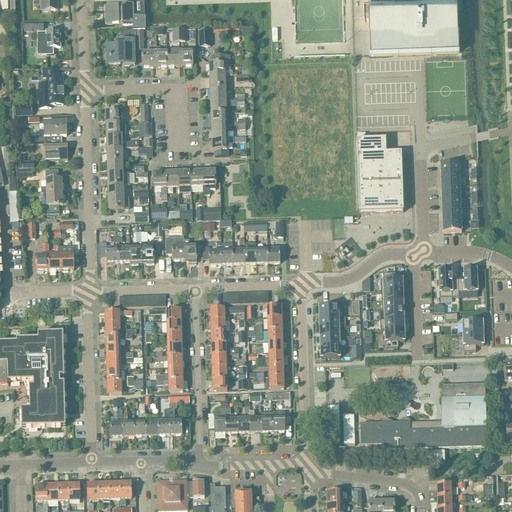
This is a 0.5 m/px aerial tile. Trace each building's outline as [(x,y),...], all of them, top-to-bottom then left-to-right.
[(0,0),(0,388),(1,388),(7,387),(8,387),(8,383),(8,375),(14,375),(14,380),(28,380),(35,380),(35,381),(33,381),(34,392),(35,392),(35,395),(34,395),(34,407),(36,407),(36,409),(34,409),(35,421),(36,421),(36,428),(36,429),(48,428),(67,428),(66,418),(66,415),(65,369),(65,358),(64,336),(38,336),(38,342),(0,345),(0,299),(0,297),(0,187),(4,187),(0,170),(0,10),(2,10),(0,2),(7,1),(6,0),(0,0)] [(42,0),(42,12),(58,12),(57,0),(42,0)] [(132,0),(133,7),(105,8),(106,25),(118,24),(118,22),(122,22),(122,27),(132,26),(133,31),(145,31),(143,0),(132,0)] [(368,0),(370,57),(459,54),(457,0),(368,0)] [(54,56),(54,49),(61,49),(60,49),(60,33),(60,32),(37,32),(37,56),(54,56)] [(210,33),(199,33),(200,49),(211,49),(210,33)] [(135,67),(134,42),(124,42),(124,47),(120,47),(120,45),(106,45),(107,65),(120,65),(120,61),(124,61),(124,67),(135,67)] [(155,49),(155,54),(155,69),(168,69),(167,54),(161,54),(161,49),(155,49)] [(179,53),(167,54),(168,69),(180,68),(179,53)] [(192,53),(179,53),(180,68),(193,68),(192,53)] [(142,69),(155,69),(155,54),(142,54),(142,69)] [(210,66),(210,78),(225,78),(233,77),(233,74),(231,72),(227,73),(226,58),(211,59),(212,65),(210,66)] [(48,94),(40,94),(41,110),(51,110),(51,107),(63,107),(62,78),(59,78),(59,71),(43,72),(43,79),(47,79),(48,94)] [(225,90),(225,78),(210,78),(210,91),(225,90)] [(312,79),(293,80),(293,89),(313,88),(312,79)] [(313,88),(293,89),(293,97),(313,96),(313,88)] [(226,103),(225,90),(210,91),(211,103),(226,103)] [(313,96),(293,97),(294,106),(311,105),(313,105),(313,96)] [(211,103),(211,115),(226,115),(226,103),(211,103)] [(294,106),(292,106),(292,114),(312,113),(311,105),(294,106)] [(28,106),(12,107),(13,118),(29,117),(28,106)] [(106,114),(106,126),(121,126),(120,113),(122,113),(122,107),(111,108),(111,114),(106,114)] [(312,113),(292,114),(292,122),(312,122),(312,113)] [(211,115),(212,128),(227,127),(226,115),(211,115)] [(312,122),(292,122),(293,130),(312,130),(312,122)] [(45,144),(62,143),(61,138),(66,138),(66,124),(44,124),(45,137),(37,138),(37,144),(45,144)] [(152,137),(152,125),(144,125),(144,137),(152,137)] [(121,138),(121,126),(106,126),(107,139),(121,138)] [(227,140),(227,127),(212,128),(212,140),(227,140)] [(312,130),(293,130),(293,139),(312,139),(312,130)] [(107,151),(122,150),(138,150),(138,143),(125,144),(125,138),(121,138),(107,139),(107,151)] [(246,139),(227,140),(212,140),(213,153),(228,152),(227,145),(234,145),(234,144),(239,144),(239,145),(246,144),(246,139)] [(357,142),(357,156),(359,211),(359,215),(360,215),(403,214),(401,155),(386,155),(385,141),(357,142)] [(62,148),(62,143),(45,144),(45,163),(67,163),(67,148),(62,148)] [(317,149),(295,150),(296,159),(318,158),(317,149)] [(107,151),(108,163),(122,162),(122,150),(107,151)] [(318,158),(296,159),(296,167),(318,166),(318,158)] [(18,170),(25,170),(33,170),(33,165),(23,165),(23,162),(20,162),(18,164),(18,170)] [(122,174),(122,162),(108,163),(108,175),(122,174)] [(318,166),(296,167),(297,176),(316,175),(319,175),(318,166)] [(462,166),(441,166),(441,177),(462,177),(462,166)] [(42,189),(42,195),(62,194),(62,182),(59,182),(58,173),(46,173),(47,189),(42,189)] [(203,173),(191,174),(191,188),(203,188),(203,173)] [(215,173),(203,173),(203,188),(204,198),(209,197),(209,191),(216,191),(215,173)] [(129,174),(122,174),(108,175),(108,187),(123,187),(130,186),(129,174)] [(167,203),(167,189),(166,174),(153,175),(154,190),(161,189),(162,203),(167,203)] [(178,174),(166,174),(167,189),(179,189),(178,174)] [(179,189),(191,188),(191,174),(178,174),(179,189)] [(297,176),(294,176),(295,184),(317,183),(316,175),(297,176)] [(462,188),(462,187),(462,177),(441,177),(441,188),(441,189),(462,188)] [(317,183),(295,184),(295,192),(317,191),(317,183)] [(123,199),(123,187),(108,187),(109,200),(123,199)] [(463,200),(462,189),(462,188),(441,189),(442,190),(442,200),(463,200)] [(317,191),(295,192),(296,201),(318,200),(317,191)] [(62,194),(42,195),(40,195),(41,206),(47,206),(48,217),(60,217),(59,207),(63,207),(62,194)] [(129,199),(123,199),(109,200),(109,212),(128,212),(129,210),(129,199)] [(318,200),(296,201),(296,209),(318,208),(318,200)] [(442,200),(442,211),(442,212),(463,211),(463,210),(463,200),(442,200)] [(160,212),(160,206),(152,207),(153,219),(155,221),(167,220),(167,212),(160,212)] [(28,214),(22,211),(19,217),(25,220),(28,214)] [(442,213),(443,224),(464,223),(463,212),(463,211),(442,212),(442,213)] [(149,224),(149,213),(134,214),(134,224),(149,224)] [(220,214),(206,214),(206,223),(220,223),(221,223),(220,214)] [(214,233),(214,223),(202,224),(202,233),(214,233)] [(464,223),(443,224),(443,235),(461,234),(461,223),(464,223)] [(184,248),(184,243),(184,239),(166,240),(166,256),(172,256),(172,263),(185,262),(184,248)] [(244,240),(244,246),(244,252),(245,266),(257,266),(257,252),(249,252),(249,240),(244,240)] [(142,264),(154,263),(153,244),(142,244),(142,264)] [(107,265),(119,264),(118,250),(107,251),(106,245),(100,245),(100,259),(106,259),(107,265)] [(49,273),(49,258),(48,258),(48,247),(42,247),(42,258),(36,258),(36,273),(38,273),(38,274),(43,274),(43,273),(49,273)] [(54,257),(49,258),(49,273),(50,273),(50,274),(56,274),(56,273),(62,272),(61,257),(61,248),(54,248),(54,257)] [(196,248),(184,248),(185,262),(197,262),(196,248)] [(67,257),(61,257),(62,272),(62,274),(68,274),(68,272),(74,272),(73,257),(73,249),(67,249),(67,257)] [(209,268),(221,267),(220,253),(209,253),(209,249),(203,249),(203,262),(209,261),(209,268)] [(119,264),(130,264),(130,250),(118,250),(119,264)] [(142,250),(130,250),(130,264),(130,267),(138,266),(138,264),(142,264),(142,250)] [(268,252),(269,266),(280,265),(280,251),(268,252)] [(233,267),(245,266),(244,252),(232,253),(233,267)] [(268,252),(257,252),(257,266),(269,266),(268,252)] [(232,253),(220,253),(221,267),(233,267),(232,253)] [(458,282),(458,294),(477,294),(477,271),(464,271),(464,281),(458,282)] [(458,294),(458,282),(452,282),(451,272),(438,272),(440,300),(458,299),(458,294)] [(383,282),(381,282),(381,293),(403,293),(402,281),(396,281),(395,275),(383,275),(383,282)] [(381,303),(403,302),(403,293),(381,293),(381,303)] [(379,313),(404,312),(403,302),(381,303),(382,312),(379,313)] [(434,307),(434,315),(444,315),(444,310),(440,306),(434,307)] [(268,314),(268,321),(283,321),(282,308),(258,309),(259,315),(268,314)] [(319,309),(319,320),(339,319),(338,308),(319,309)] [(211,310),(211,323),(225,322),(225,315),(237,315),(238,316),(245,316),(244,309),(211,310)] [(181,311),(150,312),(150,316),(167,316),(167,324),(182,323),(181,311)] [(380,323),(404,322),(404,312),(379,313),(380,323)] [(105,313),(106,326),(120,325),(120,313),(105,313)] [(320,330),(339,329),(339,319),(319,320),(320,330)] [(268,321),(269,333),(283,332),(283,321),(268,321)] [(225,334),(225,322),(211,323),(212,334),(225,334)] [(404,322),(380,323),(380,332),(385,332),(404,331),(404,322)] [(167,324),(168,335),(182,335),(182,323),(167,324)] [(463,336),(483,335),(483,323),(462,324),(463,336)] [(106,326),(106,337),(120,336),(120,325),(106,326)] [(320,339),(339,339),(339,329),(320,330),(320,339)] [(404,331),(385,332),(386,350),(398,350),(398,343),(405,343),(404,331)] [(283,344),(283,332),(269,333),(269,344),(283,344)] [(212,334),(212,346),(226,345),(225,334),(212,334)] [(168,335),(168,347),(182,346),(182,335),(168,335)] [(476,347),(484,347),(483,335),(463,336),(463,354),(476,354),(476,347)] [(126,336),(120,336),(106,337),(106,349),(121,348),(120,342),(132,341),(132,336),(126,336)] [(320,339),(320,349),(340,348),(339,339),(320,339)] [(269,344),(269,356),(283,355),(283,344),(269,344)] [(226,352),(226,345),(212,346),(212,358),(226,357),(232,357),(239,357),(239,352),(226,352)] [(168,347),(168,359),(183,359),(182,346),(168,347)] [(121,355),(121,348),(106,349),(107,361),(133,360),(133,355),(121,355)] [(340,359),(340,348),(320,349),(321,360),(340,359)] [(352,361),(360,361),(360,348),(358,348),(357,348),(352,348),(352,361)] [(284,367),(283,355),(269,356),(270,368),(284,367)] [(212,358),(212,369),(226,369),(226,357),(212,358)] [(183,370),(183,359),(168,359),(162,359),(155,359),(155,360),(156,360),(156,364),(168,364),(169,370),(183,370)] [(107,361),(107,373),(121,372),(121,365),(142,364),(142,360),(133,360),(107,361)] [(504,383),(511,382),(511,362),(510,363),(510,365),(503,365),(504,383)] [(270,368),(270,379),(284,379),(284,367),(270,368)] [(227,380),(226,369),(212,369),(213,381),(227,380)] [(157,382),(183,382),(183,370),(169,370),(169,378),(157,378),(157,382)] [(107,373),(107,384),(122,384),(121,372),(107,373)] [(284,390),(284,379),(270,379),(270,390),(284,390)] [(227,380),(213,381),(213,392),(227,392),(227,380)] [(143,392),(143,382),(135,382),(136,391),(143,392)] [(184,393),(183,382),(157,382),(157,383),(156,383),(156,388),(169,387),(169,394),(184,393)] [(247,382),(239,382),(239,385),(239,392),(247,392),(247,382)] [(122,395),(122,384),(107,384),(108,396),(122,395)] [(392,424),(360,425),(361,428),(361,447),(373,446),(377,446),(383,446),(383,452),(432,450),(487,449),(486,428),(486,422),(485,401),(486,400),(486,386),(442,387),(443,402),(453,401),(453,418),(443,419),(444,423),(392,424)] [(290,395),(272,395),(272,402),(272,403),(285,402),(285,408),(291,408),(290,395)] [(226,416),(226,409),(225,397),(215,397),(215,403),(221,403),(221,415),(214,416),(214,436),(226,436),(226,421),(226,416)] [(339,408),(328,408),(328,428),(329,438),(328,438),(329,438),(333,438),(339,438),(339,440),(344,440),(344,447),(345,447),(355,447),(355,446),(354,428),(354,417),(343,417),(339,417),(339,408)] [(165,423),(158,424),(158,438),(170,437),(169,411),(169,410),(164,410),(165,423)] [(174,411),(169,411),(170,437),(182,437),(182,423),(175,423),(175,417),(174,417),(174,411)] [(250,435),(262,435),(261,420),(254,420),(254,412),(249,412),(249,415),(249,420),(250,435)] [(273,415),(273,434),(285,434),(285,414),(273,415)] [(262,435),(273,434),(273,415),(261,415),(261,420),(262,435)] [(238,421),(238,435),(250,435),(249,420),(238,421)] [(226,436),(238,435),(238,421),(226,421),(226,436)] [(123,439),(135,438),(135,424),(123,425),(123,439)] [(135,424),(135,438),(147,438),(146,424),(135,424)] [(158,424),(146,424),(147,438),(158,438),(158,424)] [(123,439),(123,425),(111,425),(111,439),(123,439)] [(426,453),(426,460),(426,464),(426,465),(428,465),(445,464),(445,463),(444,452),(432,453),(432,450),(428,451),(428,453),(426,453)] [(187,511),(187,506),(189,500),(189,484),(187,484),(187,483),(157,484),(157,511),(187,511)] [(204,483),(189,484),(189,500),(204,500),(204,483)] [(110,502),(109,485),(98,486),(99,503),(103,503),(103,504),(110,504),(110,502)] [(120,485),(109,485),(110,502),(121,502),(120,485)] [(131,485),(120,485),(121,502),(131,502),(131,485)] [(79,486),(69,487),(69,504),(80,503),(79,486)] [(88,503),(99,503),(98,486),(87,486),(88,503)] [(437,486),(437,497),(451,497),(451,486),(437,486)] [(47,487),(36,488),(36,505),(43,504),(42,511),(47,511),(48,504),(47,487)] [(47,487),(48,504),(59,504),(58,487),(47,487)] [(59,504),(69,504),(69,487),(58,487),(59,504)] [(211,510),(209,510),(209,511),(224,511),(224,510),(226,510),(225,495),(225,489),(215,490),(215,492),(211,492),(211,487),(210,487),(211,510)] [(246,494),(246,493),(245,493),(245,494),(241,494),(240,494),(235,494),(235,511),(252,511),(252,498),(251,498),(251,494),(250,494),(246,494)] [(327,494),(327,505),(342,505),(342,493),(327,494)] [(437,497),(438,510),(451,510),(451,497),(437,497)] [(381,511),(382,503),(368,503),(368,511),(381,511)] [(394,511),(395,503),(382,503),(381,511),(394,511)]
